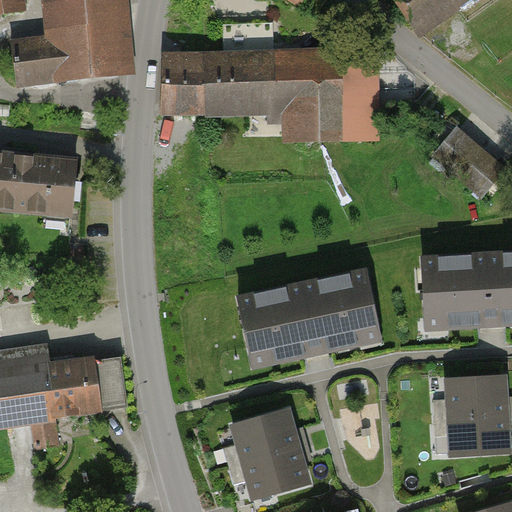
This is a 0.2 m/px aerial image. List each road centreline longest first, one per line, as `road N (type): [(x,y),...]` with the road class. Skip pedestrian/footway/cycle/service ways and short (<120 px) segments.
road 1 (tertiary): [(189,511),(162,413),(137,259),(135,179),(158,0)]
road 2 (residential): [(511,124),(370,0)]
road 3 (track): [(0,340),(145,320)]
road 4 (track): [(64,511),(182,487)]
